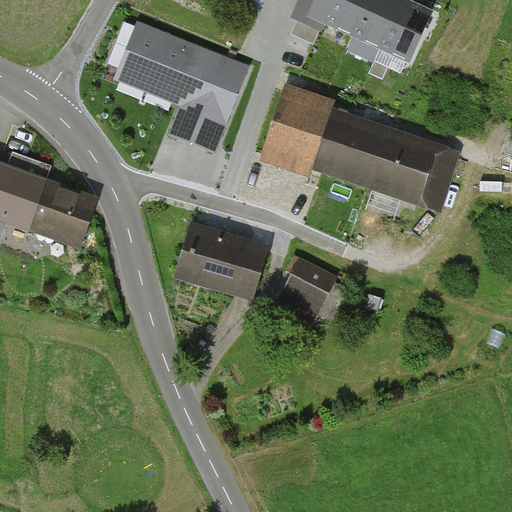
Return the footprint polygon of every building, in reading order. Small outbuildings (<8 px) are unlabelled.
[(394,57),(412,64),(436,6),(422,0),(314,0),(308,15),(383,46),(373,72),(386,77),(394,57)] [(136,22),(117,81),(182,102),(171,136),(223,152),(253,59),(136,22)] [(438,202),(456,147),(328,104),(332,93),(279,75),(253,155),(306,172),(311,160),(438,202)] [(78,234),(95,184),(66,174),(30,162),(31,157),(0,147),(0,227),(7,230),(13,213),(49,225),(78,234)] [(258,240),(188,219),(174,268),(243,289),(258,240)] [(334,266),(297,249),(278,290),(316,307),(334,266)]
